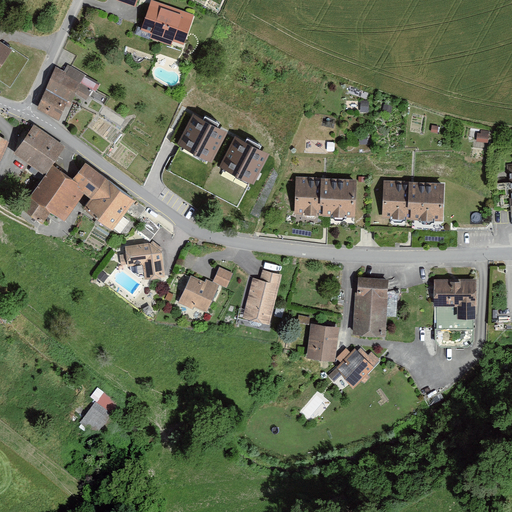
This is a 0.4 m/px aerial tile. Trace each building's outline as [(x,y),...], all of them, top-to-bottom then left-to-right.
[(194,14),(152,0),(151,0),(142,28),(152,32),(150,38),(172,45),(173,40),(184,44),(194,14)] [(0,68),(15,48),(0,37),(0,68)] [(69,68),(66,75),(92,88),(96,90),(99,84),(69,68)] [(66,75),(54,70),(37,106),(62,118),(74,94),(86,100),(92,88),(66,75)] [(247,96),(257,101),(260,93),(251,89),(247,96)] [(360,112),(369,112),(369,100),(361,100),(360,112)] [(383,110),(391,112),(392,105),(384,104),(383,110)] [(174,144),(211,163),(229,127),(192,108),(174,144)] [(65,146),(34,123),(14,150),(45,173),(53,163),(65,146)] [(272,150),(235,131),(217,166),(254,185),(272,150)] [(359,144),(368,144),(368,132),(360,132),(359,144)] [(476,141),(488,143),(489,134),(477,132),(476,141)] [(327,151),(335,151),(335,141),(327,141),(327,151)] [(135,198),(85,160),(72,177),(70,181),(85,192),(91,196),(84,206),(113,228),(135,198)] [(64,220),(85,192),(70,181),(72,177),(53,163),(45,173),(29,194),(31,195),(52,210),(64,220)] [(357,178),(296,175),(295,213),(355,215),(357,178)] [(446,182),(384,179),(382,218),(444,220),(446,182)] [(1,202),(15,208),(19,200),(6,193),(1,202)] [(52,210),(31,195),(22,207),(43,223),(52,210)] [(149,241),(125,244),(127,264),(143,262),(145,276),(164,274),(161,252),(149,241)] [(233,273),(219,266),(213,281),(206,278),(205,281),(191,274),(178,302),(193,309),(194,306),(207,312),(219,284),(227,287),(233,273)] [(282,274),(263,269),(260,279),(253,277),(243,316),(270,323),(282,274)] [(389,278),(358,276),(357,290),(355,290),(353,333),(385,335),(389,278)] [(475,277),(434,277),(434,304),(457,304),(457,316),(475,316),(475,277)] [(311,316),(299,315),(298,322),(309,324),(311,316)] [(340,326),(311,322),(306,356),(335,360),(340,326)] [(360,346),(357,349),(373,365),(379,359),(371,351),(368,354),(360,346)] [(357,349),(355,347),(335,366),(336,367),(343,374),(355,386),(362,379),(364,382),(371,376),(367,373),(374,366),(373,365),(357,349)] [(343,374),(336,367),(328,374),(334,381),(343,374)] [(80,422),(96,434),(112,413),(111,412),(118,402),(97,387),(90,396),(96,401),(80,422)]
